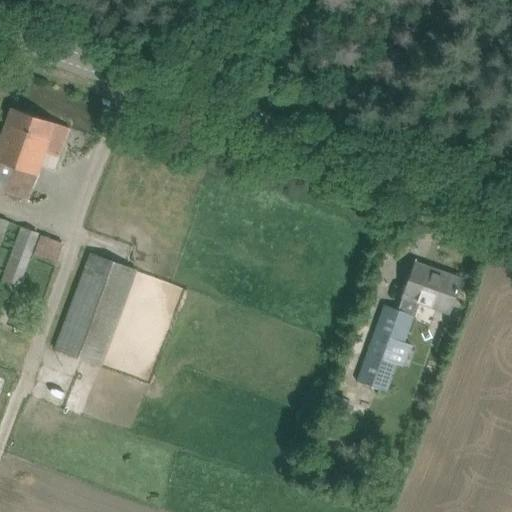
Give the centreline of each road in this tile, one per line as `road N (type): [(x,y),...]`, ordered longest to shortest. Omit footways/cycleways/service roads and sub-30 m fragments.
road 1 (tertiary): [(511,211),(0,32)]
road 2 (track): [(300,0),(241,117)]
